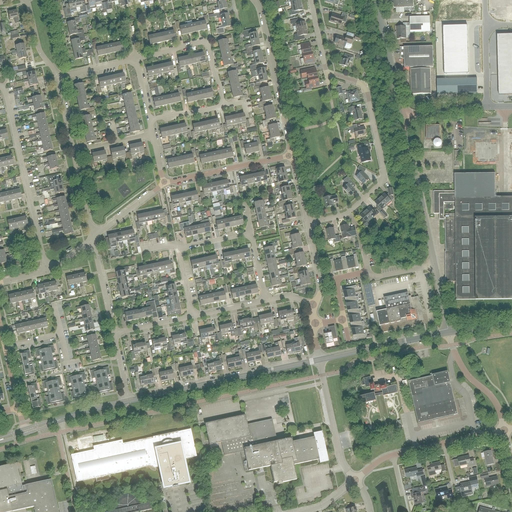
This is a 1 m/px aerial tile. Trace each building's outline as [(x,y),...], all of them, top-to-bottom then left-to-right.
[(66,8),(63,8),(65,18),(71,17),(71,15),(73,14),(73,12),(76,11),(76,8),(74,0),(68,2),(69,8),(66,9),(66,8)] [(81,13),(87,12),(85,6),(82,7),(80,0),(75,0),(74,0),(76,8),(80,7),(81,13)] [(92,9),(96,8),(93,0),(87,0),(89,5),(85,6),(87,12),(87,14),(92,13),(91,12),(92,11),(92,9)] [(93,0),(96,8),(99,8),(100,10),(103,9),(106,9),(104,3),(101,4),(100,0),(93,0)] [(110,3),(114,2),(113,0),(107,0),(107,2),(104,3),(106,9),(106,10),(112,9),(110,3)] [(213,11),(213,14),(220,13),(219,10),(227,9),(225,2),(217,4),(218,8),(215,9),(215,11),(213,11)] [(471,3),(453,4),(453,10),(453,16),(471,16),(471,3)] [(302,10),(301,4),(291,6),(292,10),(289,10),(290,16),(297,14),(296,11),(302,10)] [(14,18),(15,24),(19,23),(18,17),(17,11),(8,12),(10,19),(14,18)] [(221,18),(221,22),(229,20),(228,14),(220,16),(220,13),(213,14),(214,17),(217,17),(217,19),(221,18)] [(345,23),(347,15),(342,14),(341,17),(332,14),(329,22),(340,25),(341,22),(345,23)] [(201,22),(199,23),(198,23),(200,31),(207,30),(205,23),(208,22),(206,15),(203,16),(204,20),(201,20),(201,22)] [(406,29),(410,29),(410,32),(430,32),(430,16),(409,17),(410,23),(403,24),(403,27),(396,27),(397,34),(396,35),(397,39),(401,39),(406,38),(406,29)] [(67,23),(68,30),(76,28),(75,24),(78,24),(78,21),(79,21),(78,17),(73,19),(73,22),(67,23)] [(194,33),(200,31),(198,23),(199,23),(198,19),(196,20),(197,23),(192,24),(194,33)] [(295,26),(296,30),(306,28),(305,22),(299,23),(298,19),(290,21),(291,25),(292,25),(292,27),(295,26)] [(229,20),(221,22),(222,26),(219,26),(219,29),(216,29),(218,34),(224,33),(223,28),(231,27),(229,20)] [(181,35),(188,34),(186,25),(185,26),(183,26),(182,25),(179,25),(178,21),(175,22),(177,29),(180,29),(181,35)] [(186,25),(188,34),(194,33),(192,24),(187,25),(187,22),(185,22),(185,26),(186,25)] [(170,31),(167,32),(169,41),(175,39),(174,33),(176,32),(175,25),(172,26),(173,29),(169,30),(170,31)] [(467,26),(455,26),(455,31),(455,37),(467,36),(467,26)] [(77,37),(84,35),(83,30),(77,31),(76,28),(68,30),(70,36),(76,34),(77,37)] [(162,42),(169,41),(167,32),(166,28),(164,29),(165,32),(160,33),(162,42)] [(307,34),(306,28),(296,30),(297,34),(294,35),(294,37),(293,37),(294,41),(302,40),(301,36),(307,34)] [(243,36),(244,38),(249,37),(250,41),(258,39),(256,32),(249,34),(248,30),(241,32),(242,36),(243,36)] [(150,45),(156,43),(154,35),(151,35),(151,34),(147,35),(147,31),(144,32),(145,39),(148,38),(150,45)] [(156,43),(162,42),(160,33),(155,34),(154,31),(153,31),(154,35),(156,43)] [(508,34),(497,35),(497,45),(508,45),(508,34)] [(72,47),(80,45),(79,42),(85,41),(84,35),(77,37),(77,40),(71,41),(72,47)] [(218,41),(219,48),(227,46),(227,45),(227,43),(228,43),(227,39),(231,38),(231,35),(224,37),(224,40),(218,41)] [(350,44),(352,38),(346,36),(345,39),(336,36),(334,43),(340,45),(340,46),(344,47),(346,43),(350,44)] [(467,36),(455,37),(455,42),(456,47),(468,47),(467,36)] [(118,43),(115,44),(117,52),(123,51),(122,44),(124,44),(123,37),(120,37),(121,41),(117,42),(118,43)] [(247,45),(245,45),(245,48),(246,51),(252,49),(251,47),(259,45),(258,39),(250,41),(251,44),(247,45)] [(110,54),(117,52),(115,44),(114,40),(112,41),(113,44),(109,45),(110,54)] [(98,56),(104,55),(102,47),(100,47),(99,46),(96,46),(95,43),(92,43),(93,50),(96,50),(98,56)] [(104,55),(110,54),(109,45),(104,46),(103,43),(101,43),(102,47),(104,55)] [(302,54),(311,53),(309,43),(300,45),(297,46),(298,49),(301,49),(302,54)] [(11,51),(12,54),(25,51),(24,44),(16,46),(17,51),(15,51),(15,50),(11,51)] [(81,49),(80,45),(72,47),(74,53),(85,51),(84,48),(81,49)] [(227,46),(219,48),(221,54),(229,52),(228,47),(231,46),(231,45),(227,45),(227,46)] [(430,69),(430,67),(433,67),(433,46),(400,47),(401,58),(404,58),(404,68),(410,67),(410,69),(424,69),(430,69)] [(252,49),(246,51),(246,54),(247,54),(248,56),(249,56),(253,55),(254,58),(262,57),(260,50),(253,52),(252,49)] [(89,50),(85,51),(74,53),(75,60),(83,58),(82,54),(87,53),(87,57),(90,56),(89,50)] [(27,58),(25,51),(12,54),(12,57),(16,56),(16,55),(17,54),(19,60),(27,58)] [(221,54),(222,60),(230,59),(234,58),(233,56),(230,57),(229,52),(221,54)] [(468,52),(456,53),(456,58),(456,64),(468,63),(468,52)] [(203,53),(196,54),(198,62),(199,62),(201,62),(202,63),(205,63),(203,53)] [(311,53),(302,54),(303,59),(300,59),(301,65),(313,62),(311,53)] [(199,66),(199,62),(198,62),(196,54),(190,56),(192,64),(197,63),(198,66),(199,66)] [(339,65),(341,65),(341,66),(341,67),(343,67),(344,67),(344,66),(346,67),(348,61),(351,62),(353,57),(345,54),(343,59),(341,58),(339,65)] [(185,65),(186,69),(188,68),(187,65),(192,64),(190,56),(184,57),(185,65)] [(183,66),(185,65),(184,57),(177,58),(179,65),(176,66),(177,73),(181,72),(180,68),(183,68),(183,66)] [(249,66),(250,69),(256,67),(255,65),(263,63),(262,57),(254,58),(254,62),(251,63),(252,65),(249,66)] [(230,59),(222,60),(223,67),(230,65),(230,68),(238,67),(237,64),(233,64),(232,61),(231,61),(230,59)] [(171,62),(165,64),(167,72),(170,72),(170,73),(173,72),(174,76),(177,75),(175,68),(173,69),(171,62)] [(468,63),(456,64),(456,69),(456,74),(468,74),(468,63)] [(168,75),(167,72),(165,64),(158,65),(160,74),(165,73),(166,76),(168,75)] [(156,75),(160,74),(158,65),(152,67),(154,75),(154,78),(156,78),(156,75)] [(151,76),(154,75),(152,67),(146,68),(148,78),(151,77),(151,76)] [(227,73),(228,79),(237,77),(236,74),(238,74),(237,71),(241,70),(240,67),(233,68),(234,71),(227,73)] [(252,78),(258,77),(258,76),(266,75),(264,68),(256,70),(256,67),(250,69),(252,78)] [(300,71),(302,80),(307,79),(317,77),(315,68),(300,71)] [(424,82),(424,69),(410,69),(410,82),(411,82),(424,82)] [(27,75),(28,79),(28,80),(36,78),(35,72),(27,74),(26,71),(22,72),(22,76),(27,75)] [(123,73),(117,75),(119,83),(122,82),(122,84),(125,83),(126,87),(129,86),(128,79),(125,80),(123,73)] [(120,86),(119,83),(117,75),(110,76),(112,84),(117,83),(118,87),(120,86)] [(267,81),(266,75),(258,76),(258,77),(258,80),(255,81),(256,83),(254,84),(254,86),(260,85),(259,83),(267,81)] [(509,75),(498,75),(498,95),(510,95),(509,85),(509,80),(509,75)] [(108,86),(112,84),(110,76),(104,78),(106,86),(107,89),(109,89),(108,86)] [(228,79),(230,85),(239,84),(238,79),(241,78),(240,76),(237,77),(228,79)] [(318,86),(317,77),(307,79),(308,82),(305,83),(306,89),(303,89),(304,93),(312,91),(311,88),(318,86)] [(28,80),(28,79),(23,80),(24,83),(28,82),(29,86),(38,85),(36,78),(28,80)] [(103,87),(106,86),(104,78),(98,79),(99,85),(96,86),(98,93),(101,93),(100,89),(104,88),(103,87)] [(436,80),(437,95),(447,94),(446,79),(436,80)] [(446,79),(447,94),(457,94),(457,87),(456,79),(446,79)] [(456,79),(457,87),(477,86),(476,79),(456,79)] [(74,85),(75,91),(84,90),(83,89),(83,85),(86,84),(86,82),(82,83),(74,85)] [(431,82),(424,82),(411,82),(411,95),(431,94),(431,82)] [(230,85),(231,92),(240,90),(243,89),(243,88),(240,88),(239,84),(230,85)] [(260,93),(261,95),(270,93),(268,87),(262,89),(261,86),(254,87),(255,90),(258,89),(259,93),(260,93)] [(457,87),(457,94),(477,94),(477,86),(457,87)] [(154,107),(161,106),(159,97),(158,97),(158,94),(156,87),(150,88),(150,91),(154,91),(155,95),(156,97),(152,97),(154,107)] [(200,100),(206,99),(204,90),(205,90),(204,87),(202,87),(203,91),(198,92),(200,100)] [(207,89),(205,90),(204,90),(206,99),(213,97),(211,87),(207,88),(207,89)] [(174,94),(172,94),(171,95),(173,103),(180,102),(178,95),(181,95),(180,88),(177,88),(177,92),(174,92),(174,94)] [(84,90),(75,91),(77,98),(85,96),(84,91),(87,90),(87,89),(83,89),(84,90)] [(187,103),(194,101),(192,93),(191,93),(189,94),(188,92),(185,93),(184,89),(181,90),(183,97),(186,96),(187,103)] [(194,101),(200,100),(198,92),(193,93),(192,89),(191,90),(191,93),(192,93),(194,101)] [(241,93),(240,90),(231,92),(233,98),(239,97),(240,100),(247,98),(246,95),(243,96),(242,93),(241,93)] [(170,95),(165,96),(167,105),(173,103),(171,95),(172,94),(171,91),(169,92),(170,95)] [(348,103),(358,101),(356,91),(346,93),(348,103)] [(122,96),(123,101),(124,101),(132,100),(131,93),(123,95),(122,95),(119,95),(119,97),(122,96)] [(257,103),(258,106),(265,104),(265,101),(271,100),(270,93),(261,95),(261,98),(260,99),(261,102),(257,103)] [(161,106),(167,105),(165,96),(160,97),(160,94),(158,94),(158,97),(159,97),(161,106)] [(32,97),(27,98),(28,101),(32,100),(33,103),(33,104),(42,102),(40,96),(32,98),(32,97)] [(77,98),(78,104),(86,102),(86,103),(90,102),(89,100),(86,101),(85,96),(77,98)] [(124,103),(125,107),(125,108),(134,106),(132,100),(124,101),(123,101),(120,102),(121,104),(124,103)] [(33,104),(33,103),(29,104),(29,107),(34,106),(35,110),(43,109),(42,102),(33,104)] [(87,105),(86,103),(86,102),(78,104),(79,110),(86,109),(87,112),(94,110),(93,107),(89,108),(88,105),(87,105)] [(264,111),(265,114),(274,112),(272,106),(266,107),(265,104),(258,106),(259,109),(262,108),(263,111),(264,111)] [(125,108),(125,107),(121,108),(122,110),(125,109),(126,114),(135,112),(134,106),(125,108)] [(352,111),(353,115),(352,116),(351,117),(352,120),(353,121),(354,121),(354,120),(362,119),(361,115),(359,108),(355,109),(354,106),(348,108),(349,112),(352,111)] [(81,117),(82,123),(90,122),(90,121),(90,119),(91,119),(91,115),(95,114),(94,111),(87,113),(87,116),(81,117)] [(135,112),(126,114),(127,118),(124,119),(124,121),(128,120),(136,118),(135,112)] [(261,121),(262,124),(269,123),(269,120),(275,118),(274,112),(265,114),(265,117),(264,117),(265,120),(261,121)] [(243,113),(237,115),(239,123),(242,123),(242,124),(245,123),(246,127),(249,127),(248,119),(245,120),(243,113)] [(240,127),(239,123),(237,115),(231,116),(233,125),(237,124),(238,127),(240,127)] [(230,125),(233,125),(231,116),(224,118),(226,124),(223,125),(224,132),(227,131),(226,127),(230,127),(230,125)] [(129,127),(138,125),(136,118),(128,120),(129,125),(125,126),(126,128),(129,127)] [(38,127),(47,125),(46,119),(37,121),(32,122),(33,124),(37,123),(38,127)] [(218,119),(211,121),(213,129),(216,128),(216,130),(220,129),(220,133),(223,132),(222,125),(219,126),(218,119)] [(90,122),(82,123),(84,130),(92,128),(91,123),(94,123),(94,121),(90,121),(90,122)] [(214,132),(213,129),(211,121),(205,122),(207,130),(212,129),(212,133),(214,132)] [(200,132),(201,135),(203,135),(202,131),(207,130),(205,122),(199,123),(200,132)] [(198,132),(200,132),(199,123),(192,125),(194,131),(191,132),(192,139),(195,138),(195,134),(198,134),(198,132)] [(268,129),(269,132),(278,131),(276,124),(270,126),(269,123),(262,124),(263,127),(266,126),(267,130),(268,129)] [(185,124),(178,125),(180,134),(181,133),(183,133),(183,134),(187,134),(188,137),(190,137),(189,130),(186,130),(185,124)] [(40,133),(48,132),(47,125),(38,127),(34,128),(34,130),(39,129),(40,133)] [(139,131),(138,125),(129,127),(130,129),(128,130),(129,133),(125,134),(126,137),(133,135),(132,133),(139,131)] [(180,134),(178,125),(172,126),(174,135),(179,134),(179,137),(181,137),(181,133),(180,134)] [(355,136),(365,134),(364,127),(356,128),(356,125),(349,126),(350,134),(354,133),(355,136)] [(437,140),(438,140),(438,139),(440,139),(439,125),(426,126),(426,139),(436,139),(437,140)] [(172,126),(166,128),(168,136),(167,136),(168,140),(170,139),(169,136),(174,135),(172,126)] [(84,130),(85,136),(93,134),(93,135),(96,134),(96,132),(93,133),(92,128),(84,130)] [(168,136),(166,128),(159,129),(162,139),(165,138),(165,137),(167,136),(168,136)] [(278,131),(269,132),(270,135),(268,136),(269,139),(265,140),(266,143),(273,141),(273,138),(279,137),(278,131)] [(41,140),(50,138),(48,132),(40,133),(36,134),(36,136),(40,135),(41,139),(41,140)] [(94,137),(93,135),(93,134),(85,136),(86,142),(93,141),(93,144),(101,142),(100,139),(96,140),(95,137),(94,137)] [(253,144),(250,144),(252,153),(258,152),(257,145),(260,145),(258,137),(255,138),(256,142),(253,142),(253,144)] [(42,146),(51,144),(50,138),(41,140),(41,139),(37,140),(37,142),(41,141),(42,146)] [(439,140),(438,140),(437,140),(436,140),(435,140),(435,141),(434,141),(434,142),(433,143),(433,144),(433,145),(433,146),(434,146),(434,147),(435,148),(436,148),(437,148),(437,149),(438,149),(438,148),(439,148),(440,148),(441,147),(442,146),(442,145),(442,144),(442,143),(442,142),(441,142),(441,141),(440,141),(440,140),(439,140)] [(252,153),(250,144),(247,145),(247,144),(243,144),(243,141),(240,141),(241,149),(244,148),(246,154),(252,153)] [(135,144),(137,153),(140,152),(140,154),(144,153),(144,157),(147,156),(146,149),(143,149),(142,143),(135,144)] [(232,143),(229,144),(230,147),(227,148),(227,149),(225,150),(224,150),(226,159),(232,157),(231,151),(234,150),(232,143)] [(42,145),(38,146),(38,148),(43,147),(44,152),(52,150),(51,144),(42,146),(42,145)] [(134,154),(137,153),(135,144),(129,145),(130,152),(127,153),(129,160),(132,159),(131,156),(134,155),(134,154)] [(369,157),(370,157),(369,153),(368,153),(367,147),(364,148),(363,144),(356,146),(359,157),(360,156),(361,163),(370,161),(369,157)] [(126,161),(129,160),(127,153),(124,153),(123,147),(116,148),(118,157),(121,156),(121,158),(125,157),(126,161)] [(220,160),(226,159),(224,150),(225,150),(224,147),(222,147),(223,150),(218,151),(220,160)] [(116,158),(118,157),(116,148),(110,149),(112,156),(109,157),(110,164),(113,163),(112,160),(116,159),(116,158)] [(218,151),(218,148),(216,148),(217,152),(211,153),(213,161),(220,160),(218,151)] [(185,156),(187,164),(193,163),(192,157),(195,156),(193,149),(190,149),(191,153),(188,154),(188,155),(185,156)] [(201,164),(207,163),(205,154),(202,155),(202,153),(199,154),(198,150),(195,151),(196,158),(199,158),(201,164)] [(107,165),(110,164),(109,157),(106,157),(104,151),(98,152),(100,161),(103,160),(103,162),(106,161),(107,165)] [(205,154),(207,163),(213,161),(211,153),(207,154),(206,151),(204,151),(205,154)] [(100,161),(98,152),(91,153),(93,160),(90,161),(92,168),(94,167),(94,164),(97,163),(97,162),(100,161)] [(181,166),(187,164),(185,156),(185,152),(183,153),(184,156),(179,157),(181,166)] [(48,163),(57,161),(56,155),(47,157),(43,158),(43,160),(47,159),(48,163)] [(173,159),(174,167),(181,166),(179,157),(174,158),(173,155),(171,155),(172,159),(173,159)] [(12,156),(6,157),(8,166),(7,166),(8,170),(10,170),(9,166),(14,165),(12,156)] [(168,169),(174,167),(173,159),(172,159),(170,159),(169,158),(166,159),(168,169)] [(58,168),(57,161),(48,163),(44,164),(44,166),(49,165),(50,169),(50,170),(58,168)] [(276,173),(277,176),(286,174),(284,168),(278,169),(277,166),(270,168),(271,171),(274,170),(275,173),(276,173)] [(362,184),(368,179),(363,173),(365,169),(359,166),(357,169),(360,172),(355,176),(362,184)] [(264,172),(258,174),(260,182),(261,182),(263,181),(263,183),(267,182),(267,186),(270,185),(269,178),(266,179),(264,172)] [(439,219),(445,219),(475,219),(475,173),(454,174),(455,191),(433,191),(434,214),(439,214),(439,219)] [(475,219),(476,300),(511,299),(511,196),(495,197),(495,173),(475,173),(475,219)] [(261,185),(261,182),(260,182),(258,174),(252,175),(254,183),(259,182),(259,186),(261,185)] [(274,183),(274,186),(281,185),(281,182),(287,180),(286,174),(277,176),(277,179),(276,179),(277,182),(274,183)] [(247,185),(248,188),(250,188),(249,184),(254,183),(252,175),(246,176),(247,185)] [(54,188),(62,186),(61,180),(61,179),(56,180),(55,176),(48,178),(50,188),(54,187),(54,188)] [(244,185),(247,185),(246,176),(239,178),(241,184),(238,185),(239,192),(242,191),(241,187),(245,187),(244,185)] [(350,196),(355,191),(348,184),(351,182),(346,177),(342,181),(346,185),(343,188),(350,196)] [(227,180),(221,182),(222,190),(223,190),(225,190),(226,191),(229,190),(230,194),(233,193),(231,186),(228,187),(227,180)] [(223,194),(223,190),(222,190),(221,182),(214,183),(216,191),(221,191),(221,194),(223,194)] [(210,193),(209,193),(210,196),(212,196),(211,193),(216,191),(214,183),(208,184),(210,193)] [(207,193),(209,193),(210,193),(208,184),(202,186),(203,192),(200,193),(202,200),(205,200),(204,196),(207,195),(207,193)] [(13,191),(15,199),(21,198),(20,190),(19,185),(17,185),(18,190),(14,191),(13,191)] [(280,192),(281,194),(290,193),(288,186),(282,188),(281,185),(274,186),(275,189),(278,189),(279,192),(280,192)] [(7,192),(9,201),(15,199),(13,191),(14,191),(13,186),(11,187),(12,191),(8,192),(7,192)] [(64,192),(62,186),(54,188),(54,187),(50,188),(46,189),(46,191),(54,189),(55,194),(64,192)] [(1,194),(3,202),(9,201),(7,192),(8,192),(7,188),(5,188),(6,193),(2,194),(1,194)] [(196,192),(189,193),(191,201),(192,201),(194,201),(194,202),(198,202),(199,205),(202,205),(200,198),(197,198),(196,192)] [(191,201),(189,193),(183,194),(185,203),(190,202),(190,205),(192,205),(192,201),(191,201)] [(278,202),(278,205),(285,203),(285,200),(291,199),(290,193),(281,194),(282,197),(281,198),(281,201),(278,202)] [(379,198),(386,205),(391,201),(393,199),(391,196),(389,198),(384,193),(379,198)] [(179,204),(179,207),(180,207),(181,207),(180,204),(185,203),(183,194),(177,196),(179,204)] [(179,204),(177,196),(171,197),(172,204),(169,204),(171,211),(174,211),(173,207),(176,206),(176,205),(179,204)] [(332,203),(337,202),(336,196),(331,197),(331,196),(323,198),(325,207),(333,206),(332,203)] [(58,205),(66,203),(65,197),(56,198),(52,199),(52,201),(57,200),(57,204),(58,205)] [(254,203),(255,209),(264,207),(263,207),(263,204),(264,204),(264,201),(267,200),(267,197),(260,199),(260,201),(254,203)] [(381,210),(386,205),(379,198),(374,202),(381,210)] [(59,211),(67,209),(66,203),(58,205),(57,204),(53,205),(53,207),(58,206),(59,210),(59,211)] [(286,206),(285,203),(278,205),(279,208),(283,207),(283,211),(285,210),(285,213),(294,211),(293,205),(286,206)] [(264,207),(255,209),(256,215),(265,214),(264,209),(267,208),(267,206),(263,207),(264,207)] [(364,211),(371,219),(376,214),(376,215),(379,213),(376,209),(373,211),(369,207),(364,211)] [(60,217),(69,215),(67,209),(59,211),(59,210),(54,211),(55,213),(59,212),(60,216),(60,217)] [(157,220),(158,220),(160,219),(161,221),(164,220),(165,224),(168,223),(171,222),(169,215),(164,217),(162,210),(156,212),(157,220)] [(295,217),(294,211),(285,213),(286,216),(285,216),(285,220),(282,220),(282,223),(289,222),(289,219),(295,217)] [(367,223),(371,219),(364,211),(360,216),(363,219),(360,222),(365,227),(368,224),(367,223)] [(159,223),(158,220),(157,220),(156,212),(149,213),(151,221),(156,220),(157,224),(159,223)] [(234,218),(236,226),(243,225),(241,216),(240,213),(238,213),(239,217),(235,218),(234,218)] [(142,223),(144,223),(145,223),(143,214),(137,216),(138,222),(135,223),(137,230),(140,229),(139,227),(142,227),(142,225),(142,223)] [(230,228),(236,226),(234,218),(235,218),(234,214),(232,215),(233,218),(228,219),(230,228)] [(256,215),(258,222),(266,220),(270,219),(269,218),(266,218),(265,214),(256,215)] [(62,223),(70,221),(69,215),(60,217),(60,216),(56,217),(56,219),(61,219),(61,222),(62,223)] [(11,229),(21,227),(22,231),(24,231),(23,226),(27,225),(25,217),(7,221),(9,229),(10,234),(12,233),(11,229)] [(214,217),(211,217),(213,224),(216,224),(217,230),(224,229),(222,221),(219,221),(219,220),(215,221),(214,217)] [(222,221),(224,229),(230,228),(228,219),(223,220),(223,217),(221,217),(222,221)] [(208,220),(202,221),(204,233),(211,232),(209,225),(212,225),(211,218),(207,218),(208,220)] [(445,252),(446,282),(456,282),(456,300),(476,300),(475,219),(445,219),(446,252),(445,252)] [(266,220),(258,222),(259,228),(266,227),(266,230),(273,228),(273,225),(269,226),(268,222),(267,223),(266,220)] [(57,223),(57,226),(62,225),(63,228),(63,229),(71,227),(70,221),(62,223),(61,222),(57,223)] [(196,226),(198,235),(204,233),(202,221),(200,222),(201,225),(196,226)] [(190,228),(189,228),(187,228),(186,227),(183,228),(182,224),(179,224),(181,232),(184,231),(185,237),(192,236),(190,228)] [(190,228),(192,236),(198,235),(196,226),(191,227),(191,224),(189,224),(189,228),(190,228)] [(350,236),(356,235),(355,227),(349,229),(348,225),(340,226),(343,238),(350,237),(350,236)] [(63,228),(58,229),(59,232),(63,231),(64,235),(73,233),(71,227),(63,229),(63,228)] [(333,243),(340,241),(339,235),(334,236),(333,228),(326,229),(328,240),(332,239),(333,243)] [(128,240),(131,240),(132,241),(135,240),(136,244),(139,243),(137,236),(134,237),(133,230),(127,232),(128,240)] [(120,233),(122,242),(127,241),(127,244),(129,244),(128,240),(127,232),(120,233)] [(291,239),(292,242),(300,240),(299,234),(292,235),(292,232),(285,234),(285,237),(289,236),(290,240),(291,239)] [(117,243),(122,242),(120,233),(114,234),(116,243),(115,243),(116,246),(118,246),(117,243)] [(113,244),(115,243),(116,243),(114,234),(107,236),(109,242),(106,243),(107,250),(110,249),(109,246),(113,245),(113,244)] [(288,250),(289,253),(296,251),(295,248),(302,247),(300,240),(292,242),(292,245),(291,245),(292,249),(288,250)] [(277,246),(277,243),(268,245),(269,248),(264,249),(265,255),(273,253),(272,250),(274,250),(273,247),(277,246)] [(248,249),(242,250),(244,259),(248,258),(249,261),(251,261),(250,257),(248,249)] [(242,250),(235,252),(237,260),(238,260),(242,259),(243,262),(245,262),(244,259),(242,250)] [(295,258),(296,261),(304,259),(303,253),(296,254),(296,251),(289,253),(289,256),(293,255),(294,258),(295,258)] [(237,260),(235,252),(229,253),(231,262),(236,260),(236,264),(238,263),(238,260),(237,260)] [(274,259),(273,255),(277,254),(276,252),(273,253),(265,255),(266,261),(274,259)] [(224,261),(221,262),(223,268),(226,268),(225,264),(228,263),(228,262),(231,262),(229,253),(223,254),(224,261)] [(359,267),(356,254),(354,255),(354,257),(350,258),(352,268),(359,267)] [(218,266),(219,269),(222,269),(220,262),(217,263),(216,256),(210,257),(212,266),(214,265),(215,267),(218,266)] [(346,270),(352,268),(350,258),(346,259),(345,256),(343,257),(346,270)] [(212,269),(212,266),(210,257),(203,259),(205,267),(210,266),(211,270),(212,269)] [(340,271),(346,270),(343,257),(341,257),(342,260),(338,261),(340,271)] [(278,258),(274,259),(266,261),(268,268),(276,266),(275,261),(278,260),(278,258)] [(206,271),(205,267),(203,259),(197,260),(199,269),(199,268),(204,267),(204,271),(206,271)] [(292,268),(293,271),(300,270),(299,267),(306,265),(304,259),(296,261),(296,264),(295,264),(296,267),(292,268)] [(333,273),(340,271),(338,261),(333,262),(333,259),(331,260),(333,273)] [(200,272),(199,268),(199,269),(197,260),(191,262),(193,270),(197,269),(198,272),(200,272)] [(170,273),(172,273),(174,273),(172,263),(170,264),(169,261),(163,262),(165,271),(170,270),(170,273)] [(166,274),(165,271),(163,262),(157,264),(159,272),(163,271),(164,275),(166,274)] [(160,276),(159,272),(157,264),(151,265),(153,274),(157,273),(158,276),(160,276)] [(154,277),(153,274),(151,265),(144,267),(146,275),(147,275),(151,274),(152,277),(154,277)] [(277,272),(281,272),(280,270),(277,271),(276,266),(268,268),(269,274),(277,272)] [(116,273),(117,279),(126,277),(125,272),(128,272),(128,270),(129,270),(128,267),(122,268),(122,271),(116,273)] [(138,268),(138,270),(136,270),(138,277),(140,276),(143,276),(143,279),(145,279),(147,278),(147,275),(146,275),(144,267),(138,268)] [(299,277),(300,279),(308,277),(307,271),(300,272),(300,270),(293,271),(293,274),(297,273),(298,277),(299,277)] [(279,278),(279,279),(282,278),(282,276),(278,277),(277,272),(269,274),(270,280),(279,278)] [(85,273),(78,274),(80,283),(81,287),(83,287),(82,283),(87,282),(85,273)] [(80,283),(78,274),(72,276),(74,284),(75,289),(77,288),(76,284),(80,283)] [(126,277),(117,279),(119,285),(127,283),(129,283),(128,279),(132,278),(132,275),(129,276),(126,277)] [(74,284),(72,276),(66,277),(68,285),(69,290),(71,289),(70,285),(74,284)] [(308,277),(300,279),(300,282),(299,282),(300,286),(296,287),(297,290),(304,288),(303,285),(310,284),(308,277)] [(279,278),(270,280),(272,287),(278,285),(279,288),(286,286),(285,283),(282,284),(281,281),(279,281),(279,279),(279,278)] [(56,281),(49,283),(51,291),(51,292),(52,296),(54,295),(53,291),(58,290),(56,281)] [(127,285),(134,284),(133,282),(129,283),(127,283),(119,285),(117,286),(118,292),(120,291),(120,292),(129,290),(128,289),(127,285)] [(49,283),(43,284),(45,293),(46,297),(48,297),(47,293),(51,292),(51,291),(49,283)] [(249,286),(251,295),(258,294),(256,285),(251,286),(250,283),(248,283),(249,286)] [(245,296),(251,295),(249,286),(245,287),(244,284),(242,284),(243,288),(245,296)] [(167,293),(176,291),(174,285),(166,287),(167,291),(164,292),(164,294),(167,293)] [(232,299),(239,298),(237,289),(234,290),(233,288),(230,289),(229,285),(226,286),(228,293),(231,292),(232,299)] [(239,298),(245,296),(243,288),(238,289),(238,285),(236,286),(237,289),(239,298)] [(220,293),(218,293),(217,293),(219,302),(226,300),(224,294),(227,293),(225,286),(223,287),(223,290),(220,291),(220,293)] [(343,288),(344,295),(354,293),(353,289),(356,288),(356,286),(343,288)] [(121,298),(127,296),(128,298),(135,297),(134,294),(130,295),(129,292),(134,291),(133,288),(128,289),(129,290),(120,292),(121,298)] [(33,290),(27,291),(29,300),(28,300),(29,304),(31,304),(31,299),(35,298),(33,290)] [(213,303),(219,302),(217,293),(218,293),(217,290),(215,290),(216,293),(211,294),(213,303)] [(29,300),(27,291),(21,292),(23,301),(22,301),(23,306),(26,305),(25,301),(28,300),(29,300)] [(169,299),(177,298),(176,291),(167,293),(168,298),(165,299),(165,300),(169,300),(169,299)] [(206,304),(213,303),(211,294),(210,291),(209,291),(209,295),(205,296),(206,304)] [(23,301),(21,292),(15,294),(17,303),(16,303),(17,307),(19,306),(18,302),(22,301),(23,301)] [(200,306),(206,304),(205,296),(204,292),(202,293),(203,296),(198,297),(200,306)] [(344,295),(346,301),(358,298),(358,296),(355,297),(354,293),(344,295)] [(409,326),(421,324),(419,315),(421,315),(420,309),(421,309),(420,303),(419,303),(417,297),(411,298),(411,296),(409,296),(408,293),(384,298),(386,307),(377,309),(377,311),(376,311),(380,326),(382,333),(391,331),(391,330),(403,327),(403,329),(409,327),(409,326)] [(17,303),(15,294),(8,295),(10,304),(11,308),(13,308),(12,303),(16,303),(17,303)] [(367,295),(369,305),(376,305),(374,294),(367,295)] [(170,306),(179,304),(177,298),(169,299),(169,300),(170,304),(166,305),(167,306),(167,307),(170,306)] [(346,301),(347,307),(357,305),(356,301),(359,300),(358,298),(346,301)] [(152,316),(151,313),(156,312),(154,302),(147,303),(146,303),(146,304),(146,305),(146,307),(144,308),(144,309),(146,317),(152,316)] [(167,306),(166,306),(167,313),(166,313),(167,316),(168,316),(174,315),(173,311),(180,310),(179,304),(170,306),(167,307),(167,306)] [(81,309),(82,312),(82,313),(90,311),(89,305),(81,307),(81,306),(76,307),(76,310),(81,309)] [(347,307),(348,314),(361,311),(361,309),(358,309),(357,305),(347,307)] [(137,310),(139,319),(146,317),(144,309),(144,308),(143,306),(141,306),(142,310),(137,310)] [(127,309),(124,309),(124,308),(121,309),(122,316),(125,315),(126,322),(133,320),(131,312),(130,310),(127,311),(127,309)] [(133,320),(139,319),(137,310),(133,312),(132,308),(130,309),(130,310),(131,312),(133,320)] [(291,309),(285,311),(287,322),(290,321),(293,320),(294,323),(297,323),(295,315),(292,316),(291,309)] [(287,322),(285,311),(278,312),(280,319),(277,319),(278,327),(281,326),(281,325),(284,324),(283,322),(284,322),(283,320),(286,319),(287,321),(287,322)] [(348,314),(350,320),(360,318),(359,314),(362,313),(361,311),(348,314)] [(40,320),(42,328),(48,327),(46,319),(45,314),(43,315),(44,319),(40,320)] [(271,314),(265,315),(267,323),(270,323),(270,325),(273,324),(274,327),(277,327),(276,320),(273,320),(271,314)] [(267,323),(265,315),(258,316),(260,323),(257,324),(258,331),(261,330),(261,329),(264,328),(263,324),(267,323)] [(36,330),(42,328),(40,320),(39,316),(37,316),(38,320),(34,321),(36,330)] [(30,331),(36,330),(34,321),(33,317),(31,317),(32,322),(28,323),(27,323),(30,331)] [(84,325),(93,323),(92,317),(83,319),(83,318),(79,319),(79,321),(83,321),(84,324),(84,325)] [(23,333),(30,331),(27,323),(28,323),(27,318),(25,319),(26,323),(22,324),(21,324),(23,333)] [(245,319),(247,328),(250,327),(250,329),(251,330),(254,330),(254,332),(257,331),(256,324),(253,325),(251,318),(245,319)] [(350,320),(351,326),(364,323),(363,321),(361,322),(360,318),(350,320)] [(244,329),(247,328),(245,319),(238,321),(240,329),(237,329),(239,336),(242,336),(241,331),(244,330),(244,329)] [(17,334),(23,333),(21,324),(22,324),(21,320),(19,320),(20,325),(15,326),(17,334)] [(94,330),(93,323),(84,325),(84,324),(80,325),(80,328),(85,327),(86,331),(94,330)] [(351,326),(352,332),(362,330),(362,326),(364,326),(364,323),(351,326)] [(230,333),(231,334),(231,337),(235,336),(235,337),(238,337),(236,329),(233,330),(232,324),(226,325),(227,333),(230,333)] [(224,334),(227,333),(226,325),(219,326),(220,333),(217,333),(219,341),(222,340),(221,336),(225,336),(224,334)] [(324,334),(326,344),(334,343),(333,339),(337,338),(334,326),(328,327),(329,333),(324,334)] [(206,329),(208,338),(211,337),(211,339),(214,338),(215,342),(218,341),(217,334),(214,334),(212,328),(206,329)] [(205,338),(208,338),(206,329),(199,331),(201,337),(198,338),(199,345),(202,345),(201,341),(205,340),(205,338)] [(354,339),(367,336),(366,334),(363,334),(362,330),(352,332),(354,339)] [(178,334),(178,335),(180,344),(183,343),(183,345),(187,344),(187,348),(194,346),(192,339),(186,340),(185,334),(183,334),(183,333),(178,334)] [(88,342),(97,341),(96,334),(87,336),(82,337),(83,339),(87,338),(88,342)] [(177,344),(180,344),(178,335),(172,337),(173,343),(170,344),(172,351),(175,350),(174,347),(177,346),(177,344)] [(302,337),(297,338),(294,339),(295,344),(292,344),(294,353),(300,351),(299,345),(304,344),(302,337)] [(165,338),(159,340),(160,348),(163,347),(163,349),(167,348),(168,352),(171,351),(169,344),(166,345),(165,338)] [(161,350),(160,348),(159,340),(152,341),(153,347),(150,348),(152,355),(155,355),(154,351),(161,350)] [(98,347),(97,341),(88,342),(84,343),(84,345),(89,344),(89,348),(90,349),(98,347)] [(272,349),(274,357),(280,356),(279,349),(282,349),(280,341),(277,342),(277,343),(275,343),(274,344),(275,348),(272,349)] [(287,354),(294,353),(292,344),(289,345),(288,343),(285,344),(284,341),(281,341),(283,349),(286,348),(287,354)] [(148,356),(149,356),(150,362),(153,362),(151,356),(149,348),(146,349),(145,342),(139,344),(140,353),(143,352),(143,353),(147,353),(148,356)] [(137,353),(140,353),(139,344),(132,345),(133,352),(130,352),(132,360),(135,359),(134,355),(138,355),(137,353)] [(267,359),(274,357),(272,349),(271,345),(265,346),(264,345),(261,346),(263,353),(266,352),(267,359)] [(47,359),(53,358),(56,357),(52,357),(52,354),(54,353),(55,354),(53,346),(44,348),(47,359)] [(252,353),(254,362),(261,360),(259,354),(262,353),(260,346),(258,346),(258,350),(255,351),(255,352),(252,353)] [(100,353),(98,347),(90,349),(89,348),(85,349),(86,351),(90,350),(91,354),(91,355),(100,353)] [(41,360),(47,359),(44,348),(35,350),(37,358),(37,357),(40,356),(41,360)] [(248,363),(254,362),(252,353),(249,354),(249,352),(245,353),(245,349),(242,350),(243,357),(246,356),(248,363)] [(238,351),(238,354),(235,355),(236,358),(233,359),(235,367),(241,366),(239,358),(242,357),(241,350),(238,351)] [(20,353),(23,364),(29,363),(28,359),(31,358),(31,359),(29,351),(20,353)] [(101,359),(100,353),(91,355),(91,354),(86,355),(87,357),(91,356),(92,361),(101,359)] [(228,369),(235,367),(233,359),(230,360),(230,358),(226,359),(225,355),(222,356),(224,363),(227,362),(228,369)] [(219,360),(213,362),(215,371),(221,370),(220,364),(223,363),(221,356),(218,357),(219,360)] [(53,358),(47,359),(49,371),(58,369),(56,360),(56,361),(53,362),(53,358)] [(49,371),(47,359),(41,360),(38,361),(41,361),(42,364),(39,365),(39,364),(38,364),(40,373),(49,371)] [(215,371),(213,362),(213,361),(210,362),(209,360),(206,361),(205,359),(202,360),(204,367),(207,367),(208,373),(215,371)] [(188,367),(185,368),(187,376),(193,375),(192,368),(195,367),(193,360),(190,361),(191,365),(187,365),(188,367)] [(29,363),(23,364),(25,376),(34,374),(33,365),(32,366),(30,367),(29,363),(32,362),(29,363)] [(180,377),(187,376),(185,368),(182,368),(182,367),(178,367),(177,364),(175,364),(176,372),(179,371),(180,377)] [(165,370),(165,372),(167,380),(174,379),(172,372),(175,372),(174,365),(171,365),(171,369),(165,370)] [(102,381),(108,380),(111,379),(108,379),(107,375),(110,375),(110,376),(108,367),(99,369),(102,381)] [(161,382),(167,380),(165,372),(162,373),(162,371),(158,372),(158,368),(155,369),(156,376),(159,375),(161,382)] [(96,382),(102,381),(99,369),(90,371),(92,380),(92,379),(95,378),(96,382)] [(148,376),(146,376),(147,385),(154,383),(152,377),(155,376),(154,369),(151,370),(152,373),(148,374),(148,376)] [(138,372),(136,373),(136,371),(134,371),(134,372),(134,373),(135,373),(136,380),(139,380),(141,386),(147,385),(146,376),(142,377),(142,375),(139,376),(138,372)] [(78,386),(84,385),(87,384),(84,385),(83,381),(86,380),(86,381),(84,372),(75,374),(78,386)] [(454,399),(450,382),(448,373),(433,376),(432,374),(431,374),(430,374),(430,375),(431,376),(409,381),(418,423),(431,420),(458,414),(454,399)] [(72,387),(78,386),(75,374),(66,376),(68,385),(69,385),(68,384),(71,383),(72,387)] [(363,378),(364,381),(361,381),(362,386),(365,385),(365,388),(370,387),(371,391),(374,390),(375,390),(375,387),(374,383),(372,384),(370,377),(363,378)] [(54,391),(60,390),(63,390),(63,389),(59,390),(59,386),(61,385),(62,386),(60,378),(51,380),(54,391)] [(48,393),(54,391),(51,380),(42,382),(44,390),(44,389),(47,389),(48,393)] [(108,380),(102,381),(104,393),(113,391),(111,382),(111,383),(108,384),(108,380)] [(104,393),(102,381),(96,382),(93,383),(96,382),(97,386),(94,387),(94,386),(93,386),(95,395),(104,393)] [(27,385),(30,397),(36,396),(39,395),(36,395),(35,391),(38,391),(38,392),(36,383),(27,385)] [(386,384),(375,387),(375,390),(374,390),(374,393),(360,396),(362,404),(376,401),(381,419),(389,417),(384,396),(398,393),(396,385),(387,387),(386,384)] [(84,385),(78,386),(80,398),(89,396),(88,387),(87,387),(87,388),(85,389),(84,385)] [(80,398),(78,386),(72,387),(69,388),(72,388),(73,392),(70,392),(70,391),(71,400),(80,398)] [(60,390),(54,391),(56,403),(65,401),(63,393),(63,394),(60,394),(60,390)] [(56,403),(54,391),(48,393),(45,393),(45,394),(48,393),(49,397),(46,397),(46,396),(45,397),(47,405),(56,403)] [(37,399),(36,396),(30,397),(32,409),(41,407),(39,398),(39,399),(37,399)] [(319,463),(328,461),(322,431),(313,433),(314,437),(292,442),(291,439),(277,442),(272,420),(247,425),(245,415),(205,424),(209,445),(221,443),(224,456),(244,452),(246,460),(243,461),(243,462),(244,469),(247,468),(248,471),(261,468),(263,468),(270,467),(273,483),(277,482),(278,485),(282,484),(282,483),(296,480),(293,465),(296,464),(319,460),(319,463)] [(95,477),(95,479),(96,482),(110,479),(110,476),(110,475),(110,474),(152,465),(152,466),(152,467),(153,467),(154,467),(155,468),(156,468),(159,467),(164,488),(174,486),(189,483),(183,458),(195,455),(190,430),(178,433),(178,431),(152,437),(153,438),(122,445),(121,441),(94,447),(95,451),(70,456),(76,481),(95,477)] [(486,465),(494,464),(491,450),(483,452),(486,465)] [(458,459),(453,460),(454,466),(459,465),(460,466),(468,465),(469,466),(475,465),(473,459),(470,459),(469,455),(458,458),(458,459)] [(23,461),(26,476),(31,474),(28,460),(23,461)] [(0,511),(8,511),(12,511),(34,506),(34,511),(58,511),(51,479),(22,486),(19,472),(22,471),(20,462),(0,466),(0,511)] [(444,465),(441,466),(440,462),(430,464),(431,467),(428,468),(429,476),(436,474),(435,471),(442,469),(442,472),(445,471),(444,465)] [(60,466),(36,471),(38,477),(61,472),(60,466)] [(417,470),(416,468),(405,470),(406,477),(417,475),(417,477),(423,475),(422,469),(417,470)] [(461,486),(460,487),(461,492),(462,496),(473,493),(472,490),(472,489),(471,485),(478,484),(477,476),(469,478),(470,482),(460,484),(461,486)] [(486,487),(498,484),(497,477),(484,479),(486,487)] [(439,489),(435,489),(437,497),(447,495),(448,498),(453,497),(452,490),(448,491),(446,485),(438,487),(439,487),(439,489)] [(418,491),(411,492),(412,499),(413,498),(414,505),(418,504),(419,505),(422,504),(422,503),(423,503),(421,493),(426,492),(426,489),(425,486),(417,488),(418,491)] [(133,511),(150,508),(149,503),(141,504),(139,499),(135,495),(130,493),(124,494),(119,496),(115,500),(113,505),(114,510),(106,511),(133,511)]
